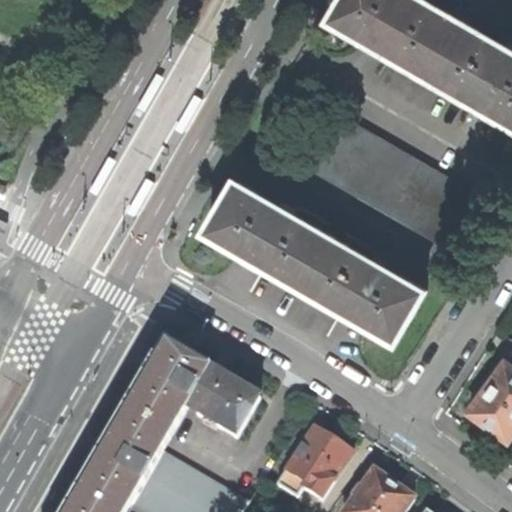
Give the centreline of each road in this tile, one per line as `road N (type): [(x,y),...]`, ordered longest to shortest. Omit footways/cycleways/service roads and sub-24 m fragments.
road 1 (secondary): [(180,0),(0,322)]
road 2 (residential): [(127,258),(280,342),(407,426)]
road 3 (secondary): [(127,258),(275,0)]
road 4 (unknown): [(269,37),(511,187)]
road 5 (residential): [(407,426),(511,262)]
road 6 (secondary): [(0,491),(76,358)]
road 7 (residential): [(407,426),(511,506)]
